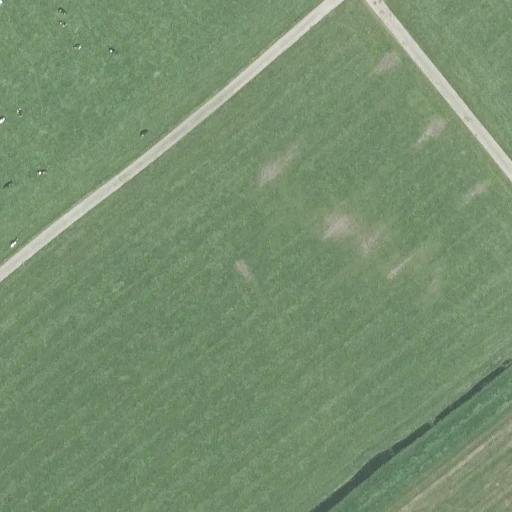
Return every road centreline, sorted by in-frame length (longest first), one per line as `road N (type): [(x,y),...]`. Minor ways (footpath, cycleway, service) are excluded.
road 1 (track): [(0,279),(337,0)]
road 2 (track): [(373,0),(511,172)]
